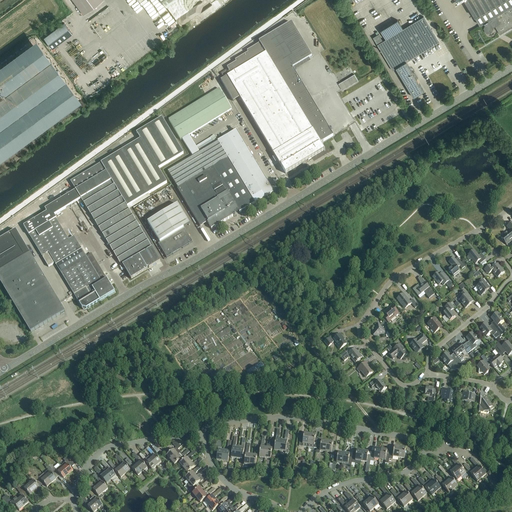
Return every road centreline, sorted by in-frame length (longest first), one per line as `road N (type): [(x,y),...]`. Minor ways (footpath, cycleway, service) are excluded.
road 1 (unclassified): [(511,68),(5,369)]
road 2 (track): [(355,402),(314,352),(312,331),(362,263),(421,207),(477,230)]
road 3 (residential): [(428,374),(399,383),(360,324),(394,279),(477,230)]
road 4 (residential): [(203,434),(214,423),(298,418),(413,439),(423,453)]
road 5 (residential): [(72,499),(80,474),(104,448),(203,434)]
road 6 (residential): [(423,453),(403,473),(339,485),(302,511)]
road 7 (residential): [(511,279),(430,352),(428,374)]
